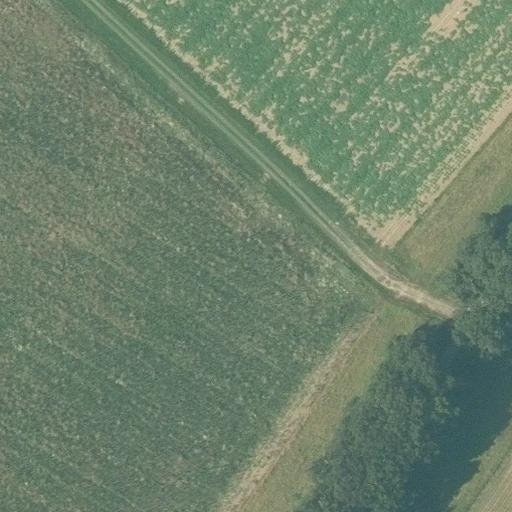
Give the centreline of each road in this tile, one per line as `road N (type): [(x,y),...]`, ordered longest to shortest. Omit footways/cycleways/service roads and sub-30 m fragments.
road 1 (track): [(464,367),(46,0)]
road 2 (unclassified): [(365,511),(511,298)]
